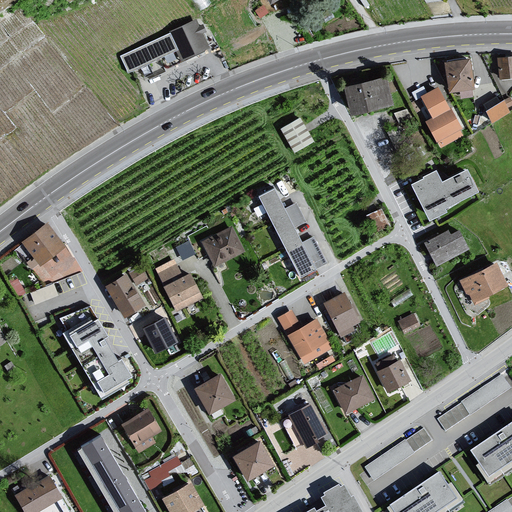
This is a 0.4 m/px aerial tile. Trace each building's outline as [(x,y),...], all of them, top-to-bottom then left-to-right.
[(194,20),(118,57),(126,73),(134,70),(148,64),(160,58),(173,53),(176,62),(205,49),(199,35),(203,33),(194,20)] [(511,56),(498,58),(501,80),(511,78),(511,56)] [(152,71),(153,74),(165,69),(160,58),(148,64),(152,71)] [(471,60),(445,63),(450,93),(475,89),(471,60)] [(387,77),(345,88),(352,116),(394,105),(387,77)] [(421,97),(433,118),(450,109),(439,87),(421,97)] [(511,91),(484,103),(489,114),(511,104),(511,91)] [(433,118),(426,122),(437,142),(441,147),(463,136),(460,130),(462,129),(451,109),(450,109),(433,118)] [(301,119),(281,130),(295,154),(315,144),(301,119)] [(479,192),(468,170),(443,182),(437,171),(423,177),(424,179),(412,185),(430,221),(448,213),(446,209),(479,192)] [(275,188),(258,196),(301,278),(328,265),(314,238),(303,243),(296,228),(306,223),(295,202),(285,208),(275,188)] [(370,209),(377,226),(389,222),(383,204),(370,209)] [(63,247),(44,224),(20,245),(39,267),(63,247)] [(244,253),(231,229),(201,243),(213,267),(244,253)] [(467,250),(459,233),(450,237),(447,232),(422,244),(434,269),(467,250)] [(183,255),(195,250),(191,240),(179,245),(183,255)] [(73,251),(65,256),(74,269),(81,265),(73,251)] [(496,264),(458,283),(465,297),(469,297),(473,307),(507,288),(496,264)] [(139,266),(105,287),(125,320),(146,307),(134,287),(147,279),(139,266)] [(177,266),(159,276),(174,314),(202,301),(189,275),(182,278),(177,266)] [(343,295),(322,304),(338,340),(352,333),(351,329),(357,327),(343,295)] [(92,323),(90,319),(96,316),(90,308),(63,319),(71,334),(78,348),(90,340),(110,375),(97,382),(105,394),(132,376),(122,359),(119,361),(106,339),(109,337),(99,320),(92,323)] [(414,312),(398,321),(405,334),(421,325),(414,312)] [(328,343),(315,320),(285,338),(298,359),(328,343)] [(163,329),(148,337),(159,356),(174,348),(163,329)] [(399,362),(376,372),(386,393),(408,383),(399,362)] [(502,374),(437,419),(446,432),(511,387),(502,374)] [(218,375),(192,390),(207,418),(233,403),(218,375)] [(362,376),(332,392),(343,416),(373,402),(362,376)] [(310,404),(288,415),(306,449),(328,438),(310,404)] [(147,412),(119,427),(136,457),(153,447),(150,440),(159,434),(147,412)] [(511,422),(472,449),(480,462),(477,464),(489,482),(511,466),(511,422)] [(368,471),(362,475),(368,484),(433,441),(424,427),(365,466),(368,471)] [(147,511),(103,434),(81,447),(82,449),(79,451),(113,511),(147,511)] [(255,443),(230,459),(242,485),(271,467),(255,443)] [(447,484),(438,471),(390,503),(395,511),(443,511),(462,499),(451,482),(447,484)] [(47,478),(13,498),(22,511),(39,511),(60,500),(47,478)] [(361,511),(346,484),(332,487),(318,495),(324,504),(309,511),(361,511)] [(189,486),(159,501),(164,511),(197,511),(202,510),(189,486)] [(511,511),(511,496),(488,511),(511,511)]
